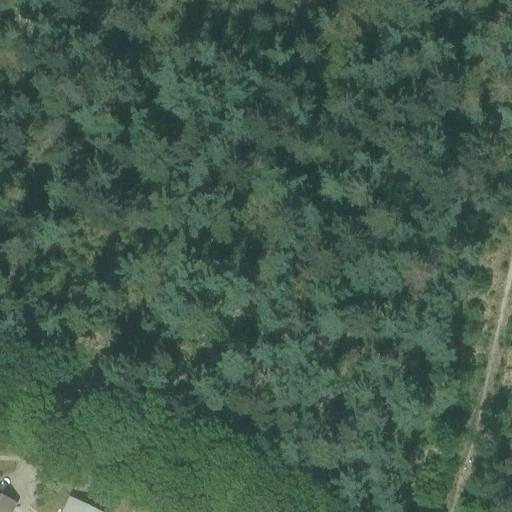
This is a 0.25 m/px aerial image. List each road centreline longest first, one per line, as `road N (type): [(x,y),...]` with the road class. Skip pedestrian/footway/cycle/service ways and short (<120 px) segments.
road 1 (track): [(511,196),(441,511)]
road 2 (track): [(235,511),(0,393)]
